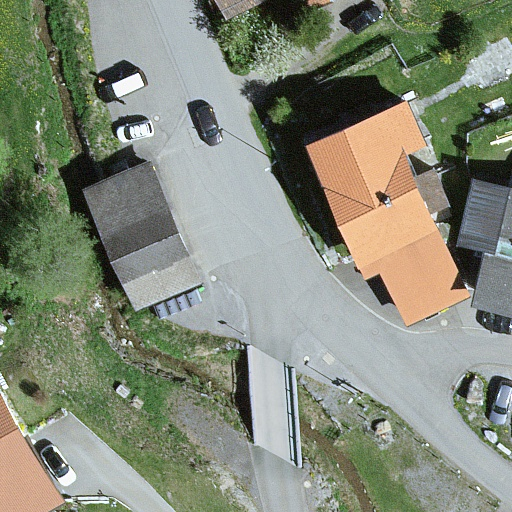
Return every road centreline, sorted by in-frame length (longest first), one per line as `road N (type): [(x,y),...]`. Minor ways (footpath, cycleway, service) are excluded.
road 1 (tertiary): [(293,271),(178,0)]
road 2 (residential): [(293,271),(272,357),(286,511)]
road 3 (residential): [(361,346),(399,389),(511,480)]
road 4 (residential): [(511,358),(361,346)]
